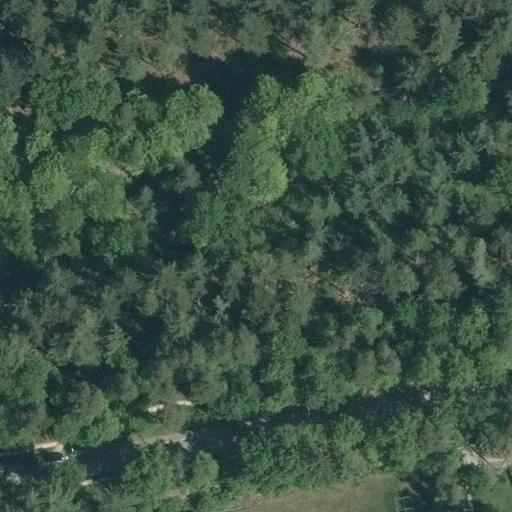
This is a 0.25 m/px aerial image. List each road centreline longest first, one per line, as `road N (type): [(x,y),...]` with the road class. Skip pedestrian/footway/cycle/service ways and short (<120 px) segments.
road 1 (track): [(511,71),(264,138),(0,128)]
road 2 (unclassified): [(0,479),(511,391)]
